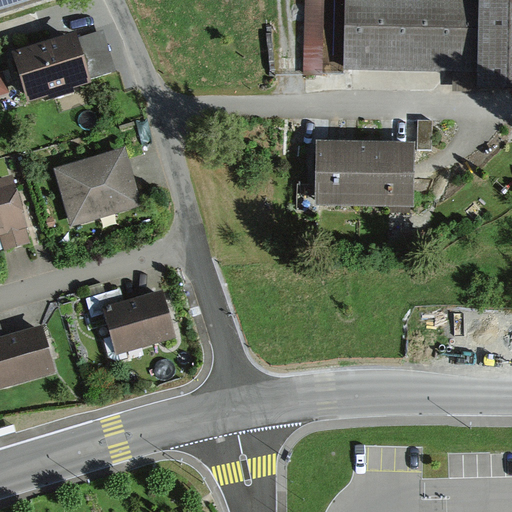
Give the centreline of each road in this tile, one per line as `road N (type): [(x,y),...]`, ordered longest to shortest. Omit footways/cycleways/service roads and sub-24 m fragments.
road 1 (tertiary): [(511,391),(396,389),(235,406)]
road 2 (residential): [(193,242),(158,106),(114,0)]
road 3 (tertiary): [(235,406),(0,473)]
road 4 (residential): [(193,242),(0,297)]
road 5 (residential): [(235,406),(193,242)]
